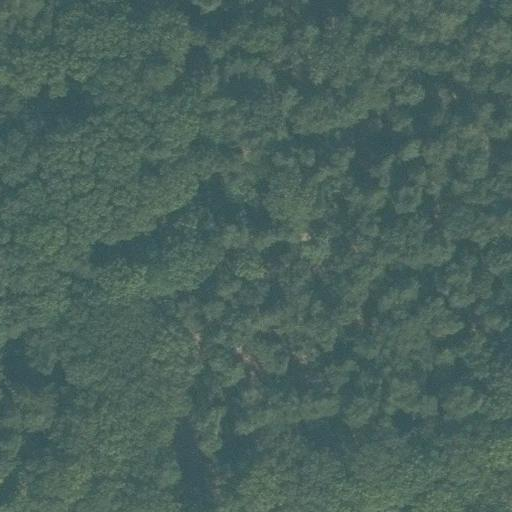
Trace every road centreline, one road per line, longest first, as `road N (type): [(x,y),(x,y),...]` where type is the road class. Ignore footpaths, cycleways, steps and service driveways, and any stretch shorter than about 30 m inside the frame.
road 1 (track): [(145,498),(417,451),(483,511)]
road 2 (track): [(218,254),(511,206)]
